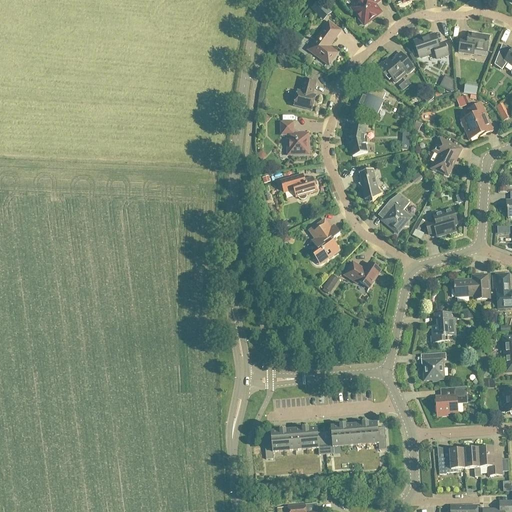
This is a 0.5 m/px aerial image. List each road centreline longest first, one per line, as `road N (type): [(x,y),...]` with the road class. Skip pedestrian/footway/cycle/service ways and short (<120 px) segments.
road 1 (residential): [(410,270),(364,240),(336,200),(326,142),(339,87),(355,55),(397,26),(448,18),(511,32)]
road 2 (tertiary): [(243,379),(229,241),(250,45),(264,0)]
road 3 (residential): [(243,379),(385,372)]
road 4 (tertiary): [(236,511),(231,436),(243,379)]
road 5 (residential): [(278,412),(400,404)]
